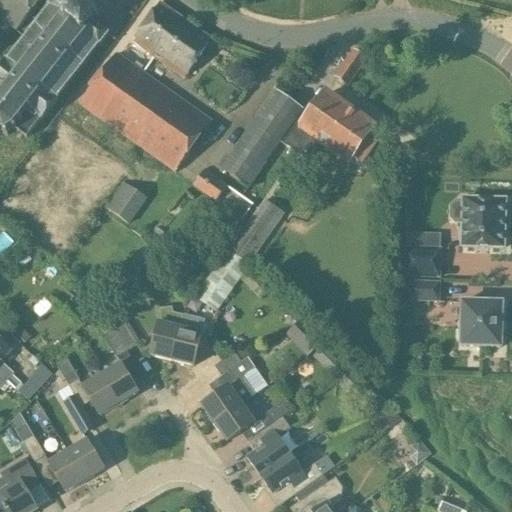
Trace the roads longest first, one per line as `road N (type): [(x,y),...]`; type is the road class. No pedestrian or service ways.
road 1 (unclassified): [(190,0),(248,31),(306,35),(418,19),(462,31),(511,59)]
road 2 (residential): [(233,511),(215,485),(175,471),(96,511)]
